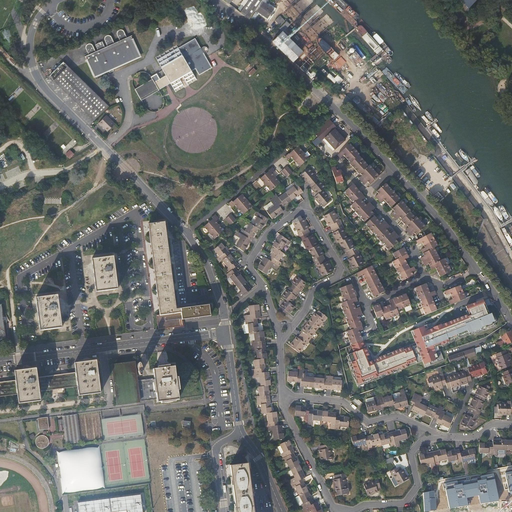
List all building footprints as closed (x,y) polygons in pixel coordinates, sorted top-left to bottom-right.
[(233,3),(231,5),(237,10),(237,9),(245,15),(251,8),(264,18),(273,6),(264,0),(243,0),(238,7),(233,3)] [(477,0),(460,0),(470,8),(477,0)] [(281,18),(264,36),(267,39),(276,29),(283,21),(281,18)] [(285,22),(283,21),(276,29),(277,30),(285,22)] [(267,39),(287,58),(296,48),(277,30),(276,29),(267,39)] [(136,57),(129,41),(127,37),(124,39),(121,33),(120,32),(120,31),(118,31),(117,31),(116,32),(115,32),(114,34),(114,35),(114,36),(117,42),(111,45),(108,39),(107,38),(106,37),(105,37),(104,37),(103,37),(101,38),(101,39),(101,40),(101,41),(104,47),(102,48),(98,40),(91,43),(95,52),(92,53),(89,48),(88,46),(87,45),(86,45),(85,45),(83,46),(82,47),(82,48),(82,49),(83,50),(85,56),(82,57),(84,61),(91,77),(136,57)] [(197,75),(210,68),(192,39),(155,62),(163,75),(134,92),(140,101),(169,84),(172,90),(180,85),(182,88),(187,85),(185,82),(193,77),(190,72),(194,69),(197,75)] [(131,40),(129,41),(136,57),(91,77),(84,61),(82,61),(91,79),(139,58),(131,40)] [(352,69),(328,42),(323,46),(347,73),(352,69)] [(361,58),(356,51),(348,57),(354,64),(361,58)] [(258,63),(255,60),(249,66),(253,69),(258,63)] [(91,120),(105,106),(59,63),(45,77),(91,120)] [(328,75),(338,85),(343,79),(338,74),(335,77),(330,73),(328,75)] [(310,79),(321,88),(325,83),(314,74),(310,79)] [(206,85),(202,92),(208,96),(212,88),(206,85)] [(15,92),(17,96),(23,91),(20,87),(15,92)] [(357,97),(353,100),(358,105),(362,101),(357,97)] [(112,124),(103,116),(96,124),(98,127),(99,126),(105,131),(112,124)] [(338,129),(330,119),(316,131),(323,140),(325,139),(336,130),(338,129)] [(176,130),(181,139),(188,135),(183,126),(176,130)] [(345,141),(336,130),(325,139),(328,143),(329,144),(329,145),(328,146),(329,147),(331,147),(334,151),(336,149),(337,150),(342,146),(341,145),(345,141)] [(325,139),(323,140),(326,144),(333,152),(334,151),(331,147),(329,147),(328,146),(329,145),(329,144),(328,143),(325,139)] [(360,154),(350,144),(340,152),(344,156),(351,163),(350,164),(359,174),(360,173),(362,175),(362,176),(365,179),(368,181),(370,184),(379,175),(369,165),(368,166),(359,156),(360,154)] [(296,147),(294,149),(285,156),(288,160),(291,157),(294,161),(304,153),(298,146),(296,147)] [(70,149),(65,154),(70,159),(74,154),(70,149)] [(294,161),(299,166),(309,158),(304,153),(294,161)] [(288,166),(285,168),(290,175),(293,172),(288,166)] [(273,167),(269,170),(270,171),(260,179),(266,185),(276,176),(273,173),(276,171),(273,167)] [(309,185),(317,179),(315,175),(316,174),(310,167),(300,176),(302,179),(304,178),(307,182),(309,185)] [(282,171),(287,177),(290,175),(285,168),(282,171)] [(336,171),(332,173),(336,184),(343,182),(339,171),(336,171)] [(271,191),(281,183),(276,176),(266,185),(271,191)] [(320,181),(317,179),(309,185),(312,188),(310,189),(316,196),(324,189),(326,187),(321,180),(320,181)] [(293,186),(286,192),(292,200),(300,194),(303,192),(295,181),(291,184),(293,186)] [(382,198),(385,201),(392,208),(402,199),(387,183),(377,192),(379,195),(382,198)] [(373,214),(371,212),(369,210),(366,206),(362,202),(359,199),(362,196),(352,185),(343,194),(367,220),(373,214)] [(329,196),(324,189),(316,196),(314,198),(316,201),(318,200),(320,203),(323,206),(331,199),(328,196),(329,196)] [(277,195),(273,197),(274,199),(281,208),(292,200),(286,192),(279,197),(277,195)] [(232,201),(229,203),(232,208),(236,206),(238,209),(248,200),(243,194),(234,202),(232,201)] [(274,199),(270,201),(271,202),(265,206),(265,208),(267,210),(266,211),(272,220),(283,211),(281,208),(274,199)] [(253,206),(248,200),(238,209),(243,215),(253,206)] [(414,231),(416,234),(418,236),(428,227),(417,215),(416,216),(411,211),(412,210),(404,201),(394,210),(396,212),(399,215),(402,218),(404,220),(402,221),(407,227),(409,226),(411,228),(414,231)] [(331,229),(342,223),(340,219),(339,220),(334,211),(323,217),(328,226),(329,225),(331,229)] [(257,217),(252,225),(258,229),(260,230),(267,219),(256,212),(254,216),(257,217)] [(231,214),(229,216),(234,223),(237,220),(231,214)] [(216,215),(212,218),(213,219),(204,227),(209,233),(219,224),(217,221),(220,219),(216,215)] [(225,219),(228,222),(231,225),(234,223),(229,216),(225,219)] [(383,227),(380,224),(373,216),(364,225),(389,251),(398,243),(396,240),(393,237),(390,234),(386,230),(383,227)] [(300,237),(310,232),(308,228),(309,227),(304,218),(294,224),(298,233),(298,234),(300,237)] [(176,309),(165,222),(148,224),(159,315),(156,315),(158,329),(182,326),(181,320),(200,317),(210,316),(209,305),(176,309)] [(344,227),(342,223),(331,229),(333,233),(332,234),(337,243),(339,243),(348,238),(343,228),(344,227)] [(215,240),(224,231),(219,224),(209,233),(215,240)] [(252,225),(250,224),(245,232),(242,230),(240,233),(251,241),(258,229),(252,225)] [(312,236),(310,232),(300,237),(302,241),(303,241),(308,250),(309,250),(318,245),(313,235),(312,236)] [(240,239),(235,246),(243,252),(251,241),(240,233),(239,233),(236,237),(240,239)] [(436,246),(430,233),(418,240),(420,243),(422,247),(424,251),(421,253),(422,256),(424,259),(426,263),(428,266),(431,264),(433,267),(438,277),(450,271),(443,259),(439,261),(432,248),(436,246)] [(280,235),(272,246),(275,248),(281,252),(286,244),(289,246),(291,242),(280,235)] [(346,251),(347,255),(358,250),(356,246),(355,246),(350,237),(348,238),(339,243),(344,252),(346,251)] [(217,259),(220,263),(222,261),(231,254),(222,244),(214,249),(219,257),(217,259)] [(319,244),(318,245),(309,250),(313,259),(312,260),(315,264),(324,259),(322,255),(324,254),(319,244)] [(275,248),(267,259),(278,266),(279,267),(281,263),(279,261),(284,254),(281,252),(275,248)] [(405,255),(402,248),(391,254),(395,263),(392,265),(401,282),(411,276),(410,273),(408,270),(403,260),(401,257),(405,255)] [(358,250),(347,255),(350,259),(348,260),(353,268),(363,263),(359,254),(360,253),(358,250)] [(231,254),(222,261),(228,268),(226,270),(228,273),(235,268),(239,265),(236,261),(231,254)] [(96,292),(117,289),(113,256),(92,259),(96,292)] [(267,259),(265,258),(258,269),(266,275),(271,267),(275,269),(278,266),(267,259)] [(326,262),(324,259),(315,264),(317,268),(318,267),(323,277),(334,271),(328,261),(326,262)] [(359,271),(361,275),(372,297),(383,291),(370,265),(359,271)] [(228,273),(225,276),(228,280),(230,278),(236,284),(243,278),(238,271),(235,268),(228,273)] [(292,284),(290,287),(297,293),(300,290),(303,286),(304,287),(307,284),(297,276),(291,283),(292,284)] [(243,278),(236,284),(241,292),(237,295),(240,299),(252,289),(249,286),(243,278)] [(345,331),(350,345),(363,340),(359,330),(357,326),(361,324),(358,315),(356,310),(355,307),(352,301),(351,297),(355,295),(350,282),(338,287),(343,300),(339,302),(350,330),(345,331)] [(413,288),(424,315),(436,310),(430,297),(434,295),(432,291),(429,292),(425,283),(413,288)] [(453,303),(465,298),(459,285),(447,289),(449,293),(452,299),(453,303)] [(281,296),(285,299),(291,304),(294,301),(292,300),(295,296),(297,293),(290,287),(287,290),(286,290),(281,296)] [(40,330),(61,328),(57,295),(36,298),(40,330)] [(405,295),(392,301),(393,305),(389,306),(380,310),(378,306),(371,309),(376,321),(383,318),(385,322),(398,316),(397,312),(404,309),(410,306),(405,295)] [(281,308),(279,311),(286,317),(288,313),(291,310),(292,311),(295,307),(291,304),(285,299),(280,307),(281,308)] [(350,345),(345,347),(350,360),(347,361),(357,386),(422,361),(425,367),(444,360),(439,347),(474,333),(475,334),(496,326),(491,314),(489,315),(485,307),(491,305),(488,299),(483,301),(483,300),(466,307),(469,314),(441,325),(441,324),(431,328),(430,326),(425,328),(424,326),(411,331),(415,343),(378,357),(379,358),(373,360),(371,354),(369,355),(363,340),(350,345)] [(259,306),(249,307),(250,316),(246,317),(246,321),(257,320),(260,319),(259,306)] [(315,314),(309,323),(317,329),(324,321),(325,322),(328,318),(319,312),(317,315),(315,314)] [(246,335),(254,334),(259,333),(257,320),(246,321),(244,322),(246,335)] [(303,333),(300,336),(309,342),(311,339),(310,338),(317,329),(309,323),(302,332),(303,333)] [(511,343),(511,332),(511,331),(502,336),(504,340),(497,343),(498,348),(511,343)] [(253,348),(266,346),(264,332),(259,333),(254,334),(255,343),(252,344),(253,348)] [(297,338),(290,347),(299,354),(305,345),(306,346),(309,342),(300,336),(298,339),(297,338)] [(264,360),(267,359),(266,346),(253,348),(253,352),(256,352),(258,361),(264,360)] [(475,349),(477,355),(484,352),(482,347),(475,349)] [(475,349),(475,348),(463,352),(465,359),(477,355),(475,349)] [(497,358),(499,366),(511,362),(508,354),(507,354),(506,350),(497,353),(498,357),(497,358)] [(449,357),(451,364),(453,363),(465,359),(463,352),(449,357)] [(0,395),(18,394),(19,403),(40,401),(39,391),(77,386),(79,396),(100,393),(97,360),(85,362),(74,363),(76,372),(37,377),(36,368),(25,369),(15,371),(16,380),(0,381),(0,395)] [(253,370),(253,375),(256,375),(265,373),(264,360),(258,361),(254,361),(255,370),(253,370)] [(139,400),(143,400),(141,380),(137,380),(136,375),(140,374),(140,375),(139,362),(138,364),(135,364),(134,362),(113,365),(118,404),(139,401),(139,400)] [(468,368),(469,371),(471,377),(474,376),(475,377),(483,375),(483,374),(487,373),(484,363),(480,364),(480,363),(471,366),(471,367),(468,368)] [(154,378),(157,398),(158,401),(179,399),(174,366),(170,367),(169,364),(158,366),(158,368),(153,369),(154,378)] [(511,368),(503,372),(504,374),(504,376),(503,376),(506,384),(511,381),(511,368)] [(289,372),(288,382),(299,383),(301,383),(302,371),(298,370),(298,372),(289,372)] [(301,385),(300,387),(314,389),(315,379),(306,378),(307,371),(302,371),(301,383),(301,385)] [(465,371),(456,374),(460,385),(469,382),(468,381),(472,380),(471,377),(469,371),(465,372),(465,371)] [(262,387),(268,386),(271,386),(269,372),(265,373),(256,375),(256,379),(261,379),(262,387)] [(445,379),(447,385),(448,388),(452,387),(456,385),(456,387),(460,385),(456,374),(449,376),(449,378),(445,379)] [(445,379),(444,375),(440,376),(440,375),(431,378),(435,390),(443,387),(443,386),(447,385),(445,379)] [(315,379),(314,389),(327,390),(328,377),(325,377),(324,380),(315,379)] [(328,377),(327,390),(341,391),(342,382),(333,381),(333,378),(328,377)] [(141,380),(143,400),(157,398),(154,378),(141,380)] [(477,394),(475,398),(484,402),(486,398),(487,398),(491,391),(488,389),(489,387),(489,386),(485,384),(484,384),(483,386),(480,385),(476,393),(477,394)] [(257,397),(258,402),(270,400),(268,386),(262,387),(259,387),(260,397),(257,397)] [(393,399),(394,405),(395,409),(405,407),(408,406),(405,391),(400,392),(402,397),(393,399)] [(415,404),(413,408),(412,410),(424,416),(425,414),(428,407),(420,403),(422,399),(418,397),(419,395),(415,393),(411,402),(415,404)] [(383,394),(379,396),(382,409),(394,405),(393,399),(392,395),(384,398),(383,394)] [(365,403),(366,405),(368,412),(382,409),(379,396),(374,397),(375,400),(370,401),(365,403)] [(468,412),(480,416),(481,413),(480,412),(485,402),(484,402),(475,398),(474,397),(469,407),(471,408),(468,412)] [(355,398),(353,401),(359,406),(361,403),(355,398)] [(263,414),(268,414),(273,413),(270,400),(258,402),(259,406),(261,406),(263,414)] [(510,412),(511,401),(506,401),(506,402),(499,402),(499,404),(499,413),(499,415),(502,415),(502,414),(506,414),(510,414),(510,412)] [(438,408),(430,404),(428,407),(425,414),(437,419),(442,410),(443,408),(439,406),(438,408)] [(310,409),(310,407),(296,406),(296,416),(305,416),(304,420),(309,420),(310,409)] [(323,411),(310,409),(309,420),(309,423),(313,424),(313,420),(322,421),(323,411)] [(437,419),(436,422),(448,428),(453,419),(445,415),(446,412),(442,410),(437,419)] [(337,413),(323,411),(322,421),(331,422),(331,427),(335,427),(337,416),(337,413)] [(266,424),(266,428),(269,427),(279,426),(277,412),(273,413),(268,414),(269,423),(266,424)] [(478,420),(480,416),(468,412),(467,415),(466,414),(461,424),(463,425),(467,427),(471,429),(476,419),(478,420)] [(350,418),(337,416),(335,427),(335,430),(340,431),(341,427),(349,428),(349,427),(350,418)] [(47,417),(38,419),(40,430),(49,429),(47,417)] [(269,427),(270,432),(273,432),(274,439),(284,438),(283,426),(279,426),(269,427)] [(406,430),(393,433),(396,445),(397,446),(401,445),(400,441),(408,438),(406,430)] [(393,433),(380,436),(382,443),(382,446),(391,443),(392,446),(396,445),(393,433)] [(366,437),(364,434),(351,437),(354,447),(362,445),(364,449),(369,448),(366,437)] [(379,434),(366,437),(369,448),(369,450),(373,449),(372,446),(382,443),(380,436),(379,434)] [(49,443),(49,442),(48,441),(48,440),(48,439),(47,438),(46,437),(45,436),(44,436),(43,435),(42,435),(41,435),(40,436),(39,436),(38,437),(37,438),(36,439),(35,440),(35,441),(35,442),(35,443),(35,444),(36,446),(37,447),(38,448),(39,449),(40,449),(41,449),(42,449),(43,449),(44,448),(45,448),(46,448),(47,447),(47,446),(48,445),(48,444),(48,443),(49,443)] [(289,439),(280,444),(285,453),(282,454),(283,458),(294,452),(295,452),(289,439)] [(498,449),(507,450),(507,440),(494,440),(493,443),(493,454),(497,454),(498,449)] [(153,442),(160,511),(190,511),(187,476),(168,478),(164,441),(153,442)] [(488,456),(493,456),(493,454),(493,443),(479,443),(479,453),(489,453),(488,456)] [(319,450),(321,462),(332,459),(330,448),(331,448),(331,445),(320,447),(321,450),(319,450)] [(60,478),(62,493),(104,488),(100,447),(57,451),(59,467),(56,467),(57,479),(60,478)] [(185,458),(183,448),(174,449),(175,459),(185,458)] [(445,449),(433,452),(436,465),(440,464),(439,461),(448,459),(446,452),(445,449)] [(448,459),(449,462),(458,460),(458,463),(463,462),(461,452),(460,449),(446,452),(448,459)] [(463,462),(464,467),(468,466),(467,465),(475,463),(475,459),(472,450),(461,452),(463,462)] [(283,458),(282,458),(285,462),(287,461),(291,469),(300,465),(294,452),(283,458)] [(436,465),(433,452),(419,456),(422,468),(424,469),(432,468),(437,467),(436,465)] [(254,511),(248,463),(230,465),(236,511),(254,511)] [(300,465),(291,469),(295,478),(291,480),(293,483),(303,479),(306,477),(300,465)] [(400,466),(390,471),(392,475),(394,474),(399,484),(409,479),(403,469),(402,470),(400,466)] [(494,473),(445,483),(449,508),(468,506),(466,498),(478,496),(480,503),(499,501),(494,473)] [(346,478),(345,474),(334,476),(335,480),(334,480),(337,496),(349,494),(348,488),(347,488),(345,478),(346,478)] [(293,483),(291,485),(293,489),(296,488),(300,496),(309,491),(303,479),(293,483)] [(374,481),(364,484),(363,484),(367,495),(378,492),(377,491),(381,490),(378,481),(375,482),(374,481)] [(301,506),(303,509),(305,508),(315,503),(309,491),(300,496),(304,505),(301,506)] [(144,511),(142,495),(78,501),(79,511),(144,511)] [(306,511),(310,510),(311,511),(323,511),(318,502),(315,503),(305,508),(306,511)]
